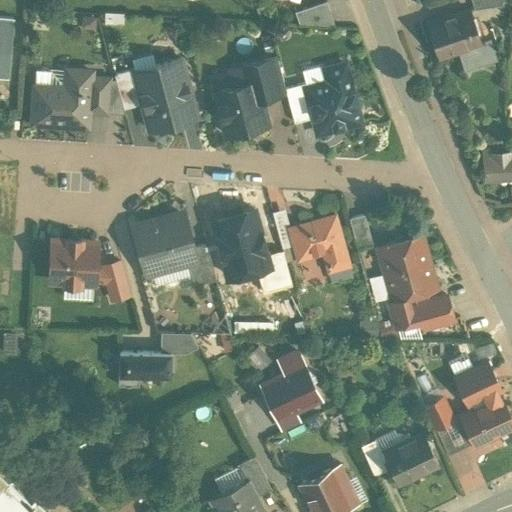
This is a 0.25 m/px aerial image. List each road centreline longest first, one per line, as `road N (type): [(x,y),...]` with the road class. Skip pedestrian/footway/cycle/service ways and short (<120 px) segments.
road 1 (residential): [(0,151),(444,179)]
road 2 (residential): [(372,0),(444,179)]
